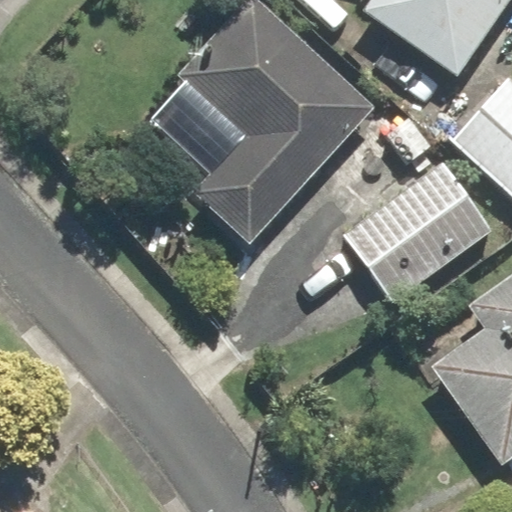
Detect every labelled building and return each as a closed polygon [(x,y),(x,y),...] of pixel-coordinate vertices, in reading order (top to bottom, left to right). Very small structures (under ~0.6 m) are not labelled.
[(195,192),(251,244),(374,109),(254,0),(247,0),(177,76),(245,138),(195,192)] [(370,0),(362,13),(457,78),(510,0),(370,0)] [(511,83),(509,80),(454,142),(511,193),(511,83)] [(392,301),(491,232),(443,165),(344,234),(392,301)] [(432,368),(502,465),(511,458),(511,275),(469,307),(485,330),(432,368)]
